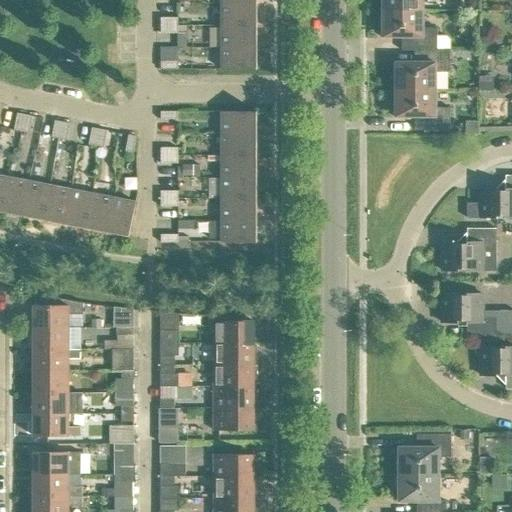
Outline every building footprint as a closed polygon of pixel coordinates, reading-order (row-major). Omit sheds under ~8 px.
[(382,0),(383,10),(423,10),(422,0),(382,0)] [(221,4),(221,26),(257,26),(257,4),(221,4)] [(401,51),(414,51),(414,50),(437,50),(437,28),(423,28),(423,10),(383,10),(382,36),(401,37),(401,51)] [(476,22),(476,16),(473,13),(468,13),(464,16),(464,22),(468,25),(473,25),(476,22)] [(221,26),(221,48),(257,48),(257,26),(221,26)] [(257,48),(221,48),(221,70),(257,70),(257,48)] [(395,65),(395,90),(435,90),(435,72),(450,72),(450,50),(437,50),(414,50),(414,51),(414,63),(395,65)] [(160,70),(178,70),(178,62),(161,62),(160,70)] [(435,90),(395,90),(395,116),(414,117),(414,131),(450,131),(450,108),(435,108),(435,90)] [(161,112),(161,120),(178,120),(178,112),(161,112)] [(221,112),(221,134),(257,134),(257,112),(221,112)] [(14,130),(21,132),(25,115),(17,113),(14,130)] [(25,115),(21,132),(29,133),(32,116),(25,115)] [(51,138),(59,139),(62,122),(55,121),(51,138)] [(62,122),(59,139),(67,141),(70,124),(62,122)] [(88,145),(96,146),(99,129),(92,128),(88,145)] [(99,129),(96,146),(104,148),(107,131),(99,129)] [(221,134),(221,156),(257,156),(257,134),(221,134)] [(125,152),(133,153),(136,136),(128,135),(125,152)] [(221,156),(221,177),(257,177),(257,156),(221,156)] [(193,176),(193,165),(183,165),(182,176),(193,176)] [(481,204),(467,204),(467,218),(496,218),(496,216),(505,216),(505,218),(511,218),(511,175),(505,176),(505,189),(481,189),(481,204)] [(1,212),(22,216),(29,181),(8,177),(1,212)] [(221,177),(221,199),(257,199),(257,177),(221,177)] [(22,216),(43,220),(50,185),(29,181),(22,216)] [(43,220),(65,224),(71,190),(50,185),(43,220)] [(65,224),(86,229),(92,194),(71,190),(65,224)] [(86,229),(107,233),(114,198),(92,194),(86,229)] [(114,198),(107,233),(129,237),(135,202),(114,198)] [(221,199),(221,221),(257,221),(257,199),(221,199)] [(182,217),(182,228),(201,228),(201,218),(182,217)] [(257,221),(221,221),(221,243),(257,243),(257,221)] [(443,242),(443,272),(457,272),(457,269),(467,269),(467,272),(481,272),(481,271),(496,271),(496,242),(496,229),(467,229),(467,242),(443,242)] [(33,306),(33,328),(69,328),(69,314),(83,315),(83,303),(69,301),(34,294),(34,306),(33,306)] [(457,294),(443,294),(443,323),(467,323),(467,336),(511,336),(511,311),(481,311),(482,294),(467,294),(467,296),(457,296),(457,294)] [(101,328),(101,319),(91,319),(91,328),(101,328)] [(160,322),(160,331),(174,331),(174,321),(160,322)] [(214,322),(213,344),(254,344),(254,322),(214,322)] [(33,328),(33,350),(69,350),(69,328),(33,328)] [(121,328),(121,336),(134,336),(133,328),(121,328)] [(213,344),(213,365),(254,365),(254,357),(256,357),(256,347),(254,347),(254,344),(213,344)] [(496,349),(496,346),(481,346),(481,376),(506,376),(506,389),(511,389),(511,346),(505,346),(505,349),(496,349)] [(121,371),(134,371),(134,349),(112,349),(112,371),(121,371)] [(33,350),(33,371),(69,371),(69,359),(81,359),(81,350),(69,350),(33,350)] [(160,356),(160,365),(174,365),(174,356),(160,356)] [(174,365),(160,365),(160,387),(179,387),(179,374),(174,374),(174,365)] [(213,365),(213,387),(254,387),(254,379),(256,378),(256,369),(254,369),(254,365),(213,365)] [(33,371),(33,393),(69,393),(69,371),(33,371)] [(213,387),(213,409),(254,409),(254,400),(256,400),(256,390),(254,390),(254,387),(213,387)] [(33,393),(33,414),(69,414),(69,402),(81,402),(81,393),(69,393),(33,393)] [(160,399),(160,409),(174,409),(174,399),(160,399)] [(174,409),(160,409),(160,418),(174,418),(174,409)] [(254,409),(213,409),(213,431),(254,431),(254,409)] [(69,414),(33,414),(33,437),(80,436),(80,427),(69,427),(69,414)] [(109,426),(109,444),(133,444),(133,426),(109,426)] [(399,448),(399,475),(439,475),(439,457),(451,457),(451,435),(421,435),(421,448),(399,448)] [(33,453),(33,475),(69,475),(80,475),(80,453),(33,453)] [(214,455),(214,477),(254,477),(254,455),(214,455)] [(160,477),(185,477),(185,464),(160,464),(160,477)] [(33,475),(33,496),(82,496),(82,487),(69,487),(69,475),(33,475)] [(421,501),(420,511),(445,511),(446,501),(439,501),(439,475),(399,475),(399,501),(421,501)] [(160,487),(174,486),(174,477),(160,477),(160,487)] [(214,477),(214,499),(254,499),(254,491),(256,490),(256,480),(254,480),(254,477),(214,477)] [(33,496),(33,511),(68,511),(69,506),(82,506),(82,496),(33,496)] [(214,499),(213,511),(254,511),(256,511),(256,502),(254,502),(254,499),(214,499)]
